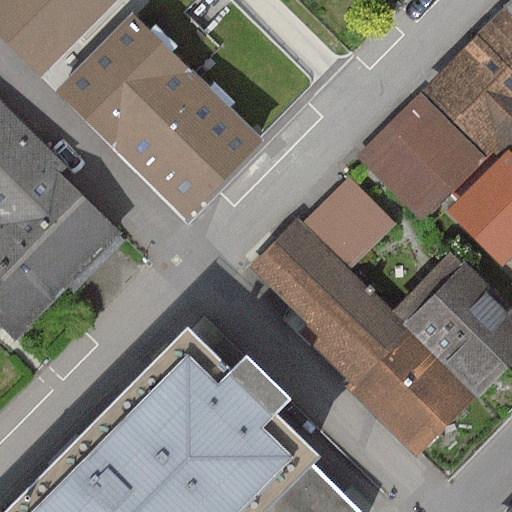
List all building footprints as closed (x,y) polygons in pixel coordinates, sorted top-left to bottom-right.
[(0,0),(0,33),(43,76),(118,0),(0,0)] [(118,0),(43,76),(62,95),(132,23),(191,81),(225,46),(189,10),(199,0),(118,0)] [(511,0),(504,0),(499,6),(501,9),(511,19),(511,0)] [(511,19),(501,9),(473,37),(511,77),(511,19)] [(62,95),(184,213),(254,142),(191,81),(132,23),(62,95)] [(511,77),(473,37),(417,91),(483,160),(490,166),(506,151),(511,145),(511,77)] [(412,100),(354,158),(410,213),(467,155),(412,100)] [(0,105),(0,202),(41,162),(55,176),(63,169),(0,105)] [(480,172),(439,212),(495,269),(511,251),(511,157),(506,151),(490,166),(483,160),(475,168),(480,172)] [(41,162),(0,202),(0,227),(61,288),(63,286),(114,235),(55,176),(41,162)] [(347,178),(302,223),(348,268),(393,224),(347,178)] [(358,378),(404,332),(398,326),(401,324),(293,219),(245,268),(304,326),(358,378)] [(0,334),(8,342),(61,288),(0,227),(0,334)] [(122,243),(114,235),(63,286),(71,294),(122,243)] [(401,324),(398,326),(404,332),(474,399),(511,359),(511,315),(447,254),(428,274),(439,284),(401,324)] [(349,387),(358,378),(304,326),(295,334),(349,387)] [(344,392),(412,459),(472,400),(404,332),(358,378),(349,387),(344,392)] [(203,388),(176,361),(17,511),(355,511),(306,464),(311,459),(265,414),(278,401),(234,357),(203,388)]
